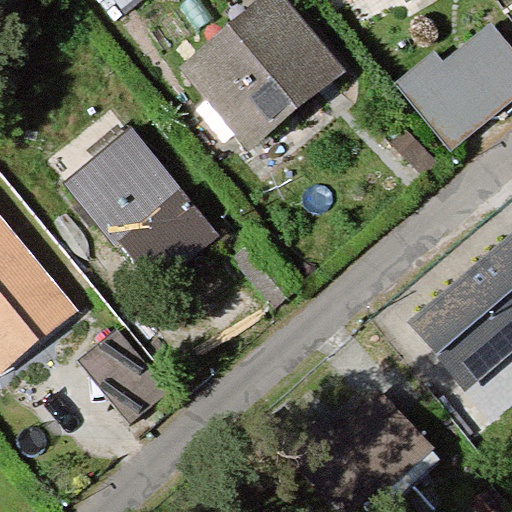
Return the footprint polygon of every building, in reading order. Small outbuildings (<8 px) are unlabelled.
[(115,0),(124,10),(135,0),(115,0)] [(340,77),(274,0),(266,0),(183,72),(252,152),(340,77)] [(484,121),(435,58),(413,75),(462,138),(484,121)] [(127,134),(67,184),(119,245),(154,216),(191,259),(215,239),(127,134)] [(0,373),(74,314),(0,223),(0,373)] [(511,350),(511,239),(411,328),(467,391),(511,350)] [(300,291),(261,243),(238,262),(277,310),(300,291)] [(130,426),(169,394),(155,378),(116,409),(130,426)] [(363,511),(431,452),(381,397),(332,441),(316,423),(285,451),(339,511),(363,511)] [(288,441),(270,421),(244,443),(262,464),(288,441)] [(508,511),(490,489),(470,506),(474,511),(508,511)]
